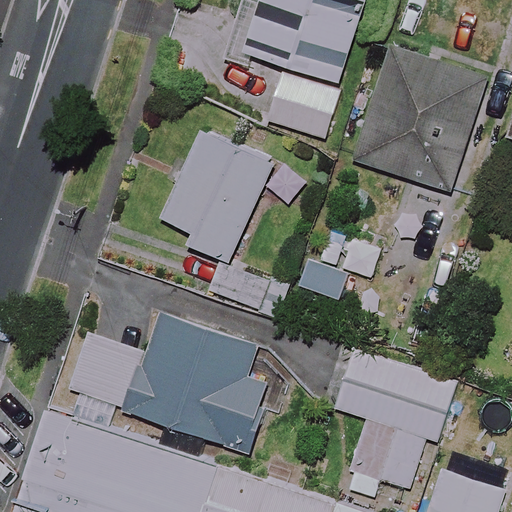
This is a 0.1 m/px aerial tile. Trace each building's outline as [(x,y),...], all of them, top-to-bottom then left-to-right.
[(369,0),(248,0),(233,46),(342,82),(369,0)] [(490,70),(397,40),(359,159),(452,189),(490,70)] [(340,90),(284,73),(270,119),(327,136),(340,90)] [(207,131),(168,216),(201,231),(196,243),(233,260),(277,164),(207,131)] [(260,334),(170,302),(153,353),(92,332),(72,387),(247,448),(269,385),(245,377),(260,334)] [(461,382),(358,347),(338,406),(369,416),(346,485),(376,495),(383,477),(413,487),(431,435),(442,438),(461,382)] [(35,413),(4,511),(359,511),(39,414),(35,413)] [(471,478),(444,468),(429,511),(507,511),(511,500),(511,473),(477,461),(471,478)]
